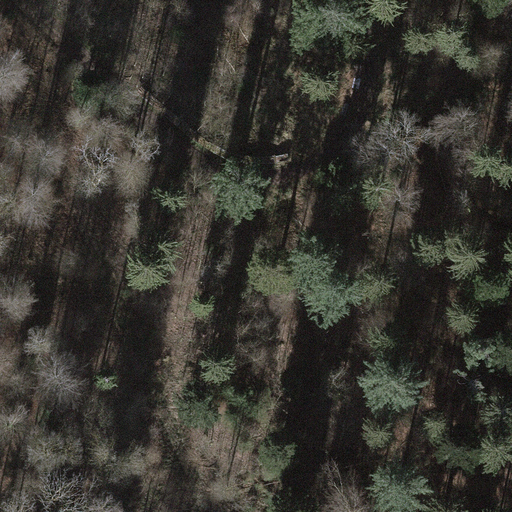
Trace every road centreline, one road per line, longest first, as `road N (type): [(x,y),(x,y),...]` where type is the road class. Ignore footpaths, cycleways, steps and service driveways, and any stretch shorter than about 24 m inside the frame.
road 1 (track): [(2,0),(208,511)]
road 2 (track): [(21,0),(190,161),(258,177),(306,168),(351,133),(371,83),(347,0)]
